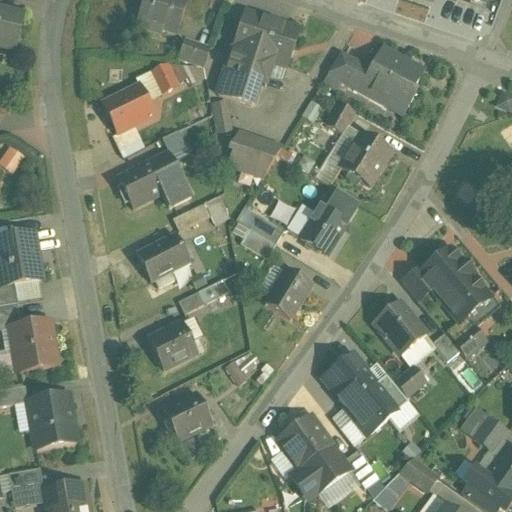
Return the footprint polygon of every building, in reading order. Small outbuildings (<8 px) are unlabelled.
[(187,6),(170,0),(145,0),(137,25),(146,28),(144,32),(161,38),(163,33),(177,38),(187,6)] [(409,0),(409,1),(425,11),(431,0),(409,0)] [(23,17),(0,11),(0,48),(14,52),(23,17)] [(270,24),(245,16),(233,52),(259,61),(288,70),(299,35),(269,25),(270,24)] [(210,52),(185,44),(179,62),(204,70),(210,52)] [(227,73),(218,99),(251,110),(263,72),(256,69),(259,61),(233,52),(227,73)] [(423,76),(382,53),(371,74),(359,68),(353,78),(374,89),(371,95),(390,105),(388,108),(405,118),(417,96),(413,94),(423,76)] [(359,68),(341,58),(327,80),(341,87),(347,89),(353,78),(359,68)] [(178,91),(167,68),(151,76),(162,99),(178,91)] [(341,87),(327,80),(323,86),(338,94),(341,87)] [(139,89),(103,107),(118,138),(154,120),(139,89)] [(185,105),(168,114),(177,134),(195,124),(185,105)] [(231,105),(215,106),(217,133),(234,131),(231,105)] [(355,116),(338,107),(325,130),(342,139),(355,116)] [(190,131),(178,136),(184,149),(196,144),(190,131)] [(178,136),(161,145),(172,167),(189,159),(184,149),(178,136)] [(392,156),(362,137),(340,172),(370,191),(392,156)] [(281,153),(238,138),(228,154),(232,156),(226,168),(264,181),(281,153)] [(0,167),(14,178),(28,161),(14,150),(0,167)] [(154,165),(118,183),(133,213),(169,195),(154,165)] [(318,197),(298,185),(291,197),(310,209),(318,197)] [(225,198),(204,208),(210,220),(227,212),(225,198)] [(204,208),(173,223),(179,236),(210,220),(204,208)] [(346,228),(320,212),(301,243),(327,259),(346,228)] [(284,236),(258,220),(249,234),(275,250),(284,236)] [(275,250),(249,234),(240,248),(266,264),(275,250)] [(42,287),(33,237),(0,243),(0,294),(14,293),(42,287)] [(176,239),(137,259),(151,286),(155,284),(171,276),(190,267),(176,239)] [(461,267),(450,253),(438,263),(434,263),(426,269),(425,273),(423,275),(436,290),(432,293),(459,326),(460,327),(466,322),(467,322),(490,303),(490,302),(472,281),(474,279),(462,265),(461,267)] [(421,272),(402,287),(417,306),(432,293),(436,290),(423,275),(421,272)] [(312,289),(287,273),(265,308),(290,324),(312,289)] [(171,276),(155,284),(159,292),(175,284),(171,276)] [(219,286),(209,291),(215,303),(225,298),(219,286)] [(209,291),(196,297),(202,309),(215,303),(209,291)] [(0,309),(16,306),(14,293),(0,294),(0,309)] [(196,297),(178,306),(184,318),(202,309),(196,297)] [(16,306),(0,309),(0,333),(7,332),(20,330),(16,306)] [(427,340),(400,306),(373,328),(401,361),(425,341),(427,340)] [(466,322),(460,327),(459,326),(445,338),(465,363),(486,346),(475,332),(467,322),(466,322)] [(199,342),(190,323),(183,326),(192,346),(199,342)] [(0,376),(54,369),(48,326),(20,330),(7,332),(9,347),(0,348),(0,376)] [(182,326),(148,343),(164,374),(198,358),(192,346),(183,326),(182,326)] [(444,338),(432,348),(447,367),(459,357),(444,338)] [(351,359),(321,383),(346,413),(343,415),(366,442),(407,408),(385,381),(376,388),(351,359)] [(228,376),(244,389),(250,381),(234,368),(228,376)] [(412,374),(394,388),(406,403),(426,386),(413,371),(412,374)] [(25,390),(0,393),(0,410),(28,406),(25,390)] [(197,397),(163,414),(178,446),(212,429),(197,397)] [(69,398),(32,404),(37,432),(32,433),(36,452),(77,445),(69,398)] [(489,422),(476,412),(466,425),(479,434),(489,422)] [(310,420),(285,439),(291,447),(283,453),(298,474),(294,477),(312,503),(350,475),(343,466),(310,420)] [(479,434),(473,443),(491,456),(491,457),(499,445),(507,435),(489,422),(479,434)] [(511,438),(507,435),(499,445),(511,454),(511,438)] [(511,454),(499,445),(491,457),(491,456),(483,466),(511,488),(511,454)] [(356,456),(343,466),(350,475),(364,495),(377,485),(356,456)] [(437,482),(412,465),(400,477),(427,496),(437,482)] [(511,488),(483,466),(477,474),(475,472),(464,486),(470,490),(498,511),(506,511),(511,504),(511,488)] [(34,473),(8,477),(14,511),(28,509),(25,492),(37,490),(34,473)] [(88,511),(85,488),(44,495),(46,511),(88,511)] [(498,511),(470,490),(462,500),(478,511),(498,511)]
